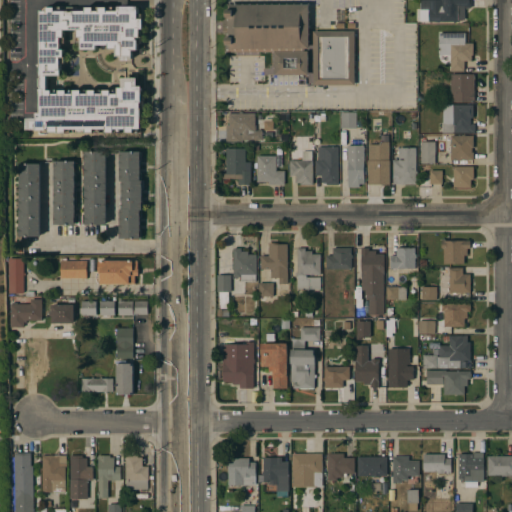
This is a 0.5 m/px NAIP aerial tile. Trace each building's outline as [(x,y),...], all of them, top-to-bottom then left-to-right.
[(471,0),(471,8),(465,8),(465,20),(459,20),(459,21),(419,22),(419,8),(418,8),(418,0),(471,0)] [(39,5),(139,4),(139,18),(145,18),(145,33),(141,33),(141,40),(139,40),(139,54),(133,54),(133,60),(121,61),(121,57),(116,58),(116,49),(103,50),(102,46),(97,46),(97,50),(81,50),(80,30),(69,30),(69,41),(64,41),(64,57),(62,57),(62,77),(48,77),(48,90),(52,90),(52,94),(58,94),(58,90),(67,90),(67,94),(73,94),(73,90),(81,90),(81,94),(88,94),(88,90),(96,89),(96,94),(103,94),(103,89),(111,89),(111,94),(118,94),(118,87),(122,87),(122,78),(137,78),(137,86),(144,86),(144,109),(141,109),(141,130),(138,130),(138,133),(40,134),(40,131),(27,131),(27,117),(36,117),(36,112),(40,112),(39,5)] [(226,52),(226,33),(223,33),(223,20),(226,20),(226,5),(309,4),(309,49),(305,49),(305,51),(308,51),(308,75),(274,75),(274,52),(226,52)] [(354,31),(354,85),(313,85),(313,31),(354,31)] [(465,33),(465,43),(473,43),(473,55),(471,55),(471,61),(464,61),(464,71),(450,71),(450,55),(439,55),(439,33),(465,33)] [(474,74),(474,102),(451,102),(451,101),(447,101),(447,103),(441,103),(441,101),(438,101),(438,91),(450,90),(450,74),(474,74)] [(442,133),(442,122),(443,122),(442,105),(473,105),(473,118),(470,118),(470,124),(475,124),(475,133),(442,133)] [(239,113),(239,112),(243,112),(243,113),(255,113),(255,114),(261,114),(261,131),(262,131),(262,140),(242,140),(242,133),(240,133),(240,141),(226,141),(226,126),(229,126),(229,114),(239,113)] [(341,112),(356,112),(356,128),(341,128),(341,112)] [(264,121),(273,121),(273,131),(264,131),(264,121)] [(473,148),(472,148),(472,152),(473,152),(473,160),(451,160),(451,154),(444,154),(444,141),(445,141),(445,136),(451,136),(461,135),(465,135),(473,135),(473,148)] [(390,184),(368,184),(368,175),(367,175),(367,160),(368,160),(368,145),(380,144),(380,142),(389,142),(390,184)] [(435,163),(421,163),(421,142),(435,142),(435,163)] [(364,184),(359,184),(359,187),(348,187),(348,161),(347,161),(347,145),(364,145),(364,184)] [(339,184),(326,185),(326,183),(322,183),(322,176),(315,176),(315,160),(318,160),(318,147),(338,147),(339,184)] [(416,171),(417,171),(417,174),(416,174),(416,184),(393,184),(392,160),(399,160),(399,148),(416,147),(416,171)] [(246,149),(246,162),(251,162),(251,172),(251,185),(238,185),(238,179),(222,179),(222,173),(226,173),(226,149),(246,149)] [(106,225),(85,225),(85,151),(106,151),(106,225)] [(313,185),(300,185),(300,183),(296,183),(296,176),(289,176),(289,160),(302,160),(302,151),(312,151),(312,160),(313,160),(313,185)] [(120,209),(122,209),(122,181),(120,181),(120,152),(140,152),(141,152),(141,180),(143,180),(143,210),(141,210),(141,238),(120,238),(120,209)] [(257,171),(256,171),(256,169),(257,169),(257,156),(282,156),(282,167),(276,167),(276,171),(285,171),(285,185),(269,185),(269,182),(257,182),(257,171)] [(55,161),(75,161),(75,174),(76,174),(76,215),(80,215),(80,223),(75,223),(75,225),(55,225),(55,161)] [(41,237),(20,237),(20,164),(41,164),(41,237)] [(473,166),(474,180),(471,180),(471,187),(453,187),(453,182),(452,182),(452,178),(453,178),(453,166),(473,166)] [(442,184),(430,184),(429,170),(442,170),(442,184)] [(444,264),(444,248),(442,248),(442,240),(446,240),(446,241),(466,241),(466,238),(469,238),(469,240),(470,240),(470,249),(467,249),(467,255),(464,255),(464,264),(444,264)] [(287,284),(286,284),(286,285),(281,285),(281,284),(279,284),(279,285),(274,285),(273,301),(259,301),(259,296),(259,269),(260,269),(260,256),(269,256),(269,243),(278,243),(278,244),(288,244),(287,284)] [(233,248),(241,248),(241,251),(248,251),(248,254),(257,254),(257,274),(256,274),(256,282),(241,282),(241,277),(239,277),(239,278),(234,278),(234,277),(233,277),(233,248)] [(297,289),(297,248),(305,248),(305,251),(312,251),(312,254),(320,254),(320,275),(304,275),(304,276),(306,276),(306,277),(321,277),(321,289),(297,289)] [(326,269),(326,256),(333,256),(333,248),(351,248),(351,255),(352,255),(352,258),(351,258),(351,269),(326,269)] [(384,315),(369,315),(369,300),(367,300),(367,295),(365,295),(365,290),(361,290),(362,277),(361,277),(361,248),(369,248),(369,251),(376,251),(376,254),(384,254),(384,315)] [(390,269),(390,255),(396,255),(396,248),(415,248),(415,254),(416,254),(416,258),(415,258),(415,269),(390,269)] [(24,293),(9,293),(9,258),(24,258),(24,293)] [(60,278),(60,261),(87,261),(87,278),(60,278)] [(100,284),(100,283),(98,283),(97,281),(96,278),(96,275),(98,271),(99,261),(138,261),(138,269),(138,276),(135,276),(135,284),(100,284)] [(449,268),(463,268),(463,274),(470,274),(470,293),(463,293),(463,294),(460,294),(460,293),(449,293),(449,268)] [(217,275),(231,275),(231,291),(217,291),(217,275)] [(386,300),(386,287),(398,287),(398,284),(401,284),(401,287),(406,287),(406,300),(386,300)] [(437,300),(422,300),(422,287),(437,287),(437,300)] [(11,304),(31,304),(31,299),(42,299),(42,320),(27,320),(27,323),(24,323),(24,327),(11,327),(11,304)] [(96,301),(96,316),(82,316),(82,301),(96,301)] [(115,301),(115,315),(100,315),(100,301),(115,301)] [(133,301),(133,312),(135,312),(135,301),(148,301),(148,314),(133,314),(133,315),(118,315),(118,301),(133,301)] [(444,327),(444,311),(442,311),(442,302),(446,302),(446,304),(470,303),(470,311),(467,311),(467,318),(464,318),(464,327),(444,327)] [(52,305),(73,305),(73,322),(52,323),(52,305)] [(280,319),(288,319),(288,328),(280,328),(280,319)] [(356,321),(369,321),(369,339),(356,339),(356,321)] [(435,334),(418,334),(418,321),(435,321),(435,334)] [(320,341),(305,341),(305,350),(308,350),(312,350),(314,350),(314,355),(315,355),(314,375),(316,375),(316,378),(315,378),(315,381),(314,381),(314,388),(313,388),(313,389),(299,389),(299,388),(293,388),(293,383),(297,383),(297,382),(291,382),(291,364),(290,364),(291,350),(292,350),(292,339),(300,339),(300,327),(304,327),(304,325),(310,325),(310,327),(320,327),(320,341)] [(133,358),(117,358),(117,328),(133,328),(133,358)] [(265,334),(274,334),(275,342),(266,342),(265,334)] [(423,368),(423,355),(437,355),(437,349),(439,349),(439,346),(449,346),(449,336),(467,336),(467,342),(470,342),(470,361),(463,361),(463,362),(460,362),(460,368),(423,368)] [(254,359),(255,359),(255,364),(254,364),(253,389),(240,388),(240,385),(232,385),(232,382),(222,382),(223,344),(246,345),(246,342),(254,342),(254,359)] [(273,389),(273,371),(269,371),(269,367),(261,367),(261,343),(287,343),(287,389),(273,389)] [(355,347),(362,347),(363,356),(355,356),(355,347)] [(388,387),(388,381),(387,381),(387,377),(388,377),(388,349),(409,349),(409,364),(407,364),(407,366),(413,367),(413,380),(407,380),(407,387),(388,387)] [(17,353),(22,352),(25,375),(19,375),(17,353)] [(355,361),(371,361),(371,359),(380,359),(380,362),(378,362),(378,388),(370,388),(370,385),(364,385),(364,382),(355,382),(355,361)] [(117,366),(119,366),(119,363),(131,363),(131,366),(133,366),(133,393),(131,393),(131,395),(118,395),(118,392),(116,392),(117,366)] [(327,366),(327,365),(332,365),(332,367),(336,367),(336,365),(340,365),(340,367),(349,367),(349,380),(343,380),(343,388),(336,388),(336,390),(332,389),(332,388),(324,388),(324,381),(323,381),(323,378),(324,378),(324,366),(327,366)] [(444,395),(444,381),(443,381),(443,385),(426,385),(426,370),(446,370),(446,371),(470,371),(470,374),(471,374),(471,377),(470,377),(470,379),(467,379),(467,386),(464,386),(464,395),(444,395)] [(91,378),(91,377),(93,377),(93,379),(99,379),(99,377),(102,377),(102,379),(113,379),(113,392),(107,392),(107,394),(104,394),(104,392),(90,392),(90,394),(87,394),(87,392),(81,392),(81,378),(91,378)] [(33,511),(15,511),(15,453),(31,453),(31,466),(33,466),(33,511)] [(327,453),(344,453),(344,458),(354,458),(355,473),(343,473),(343,478),(337,478),(337,480),(327,480),(327,453)] [(458,454),(472,455),(472,453),(483,453),(483,488),(465,488),(460,486),(460,479),(458,479),(458,454)] [(322,487),(292,487),(292,454),(322,454),(322,487)] [(444,454),(444,459),(450,459),(450,474),(437,474),(437,472),(423,472),(423,454),(444,454)] [(42,455),(66,455),(66,467),(65,467),(65,493),(51,493),(51,492),(42,492),(42,455)] [(125,455),(138,455),(138,458),(142,458),(142,466),(148,466),(148,480),(148,489),(130,489),(130,486),(126,486),(126,480),(125,480),(125,455)] [(69,479),(70,479),(70,456),(82,456),(82,458),(87,458),(87,467),(93,467),(93,480),(88,480),(88,499),(69,499),(69,479)] [(98,460),(97,460),(97,457),(98,457),(98,456),(110,456),(110,458),(114,458),(114,466),(120,466),(120,480),(108,480),(108,489),(114,489),(114,496),(108,496),(108,498),(98,498),(98,460)] [(511,456),(511,476),(501,476),(487,476),(487,456),(511,456)] [(288,491),(287,491),(287,497),(276,497),(276,485),(269,485),(269,483),(263,483),(263,476),(262,476),(262,472),(263,472),(263,458),(276,458),(276,457),(282,457),(282,462),(288,462),(288,491)] [(387,457),(387,476),(380,476),(380,477),(371,477),(371,476),(357,476),(357,457),(387,457)] [(393,457),(408,457),(408,461),(419,461),(419,476),(408,476),(408,480),(401,481),(401,483),(393,483),(393,457)] [(228,458),(249,458),(249,462),(256,462),(256,485),(228,485),(228,458)] [(418,503),(417,503),(417,511),(408,511),(408,504),(407,504),(407,490),(418,490),(418,503)] [(456,511),(456,503),(472,503),(472,511),(456,511)]
